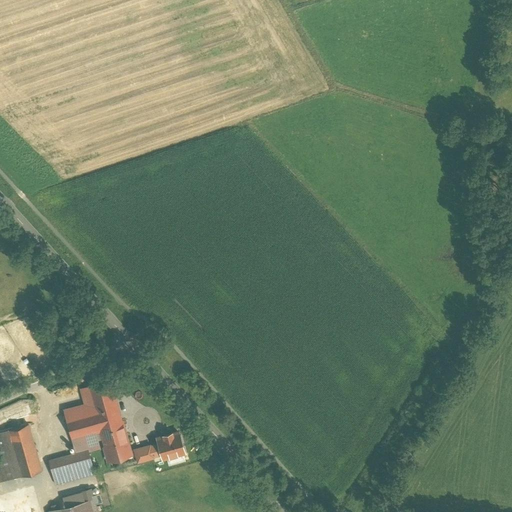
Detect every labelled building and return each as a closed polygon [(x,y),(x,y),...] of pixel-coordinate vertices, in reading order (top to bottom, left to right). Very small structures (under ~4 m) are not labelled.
[(134,448),(114,377),(78,387),(83,404),(65,409),(77,452),(89,449),(90,451),(99,449),(95,433),(99,432),(108,464),(136,456),(134,448)] [(41,469),(28,424),(0,431),(0,477),(1,481),(41,469)] [(159,444),(153,446),(156,455),(161,454),(162,458),(182,452),(177,433),(157,438),(159,444)] [(153,446),(152,443),(134,448),(136,456),(138,464),(157,459),(156,455),(153,446)] [(54,483),(95,473),(90,451),(89,449),(77,452),(48,459),(54,483)] [(37,511),(39,511),(33,487),(10,493),(14,511),(37,511)] [(67,495),(70,506),(95,498),(96,503),(101,501),(100,493),(93,495),(91,488),(67,495)] [(70,506),(47,511),(98,511),(96,503),(95,498),(70,506)]
